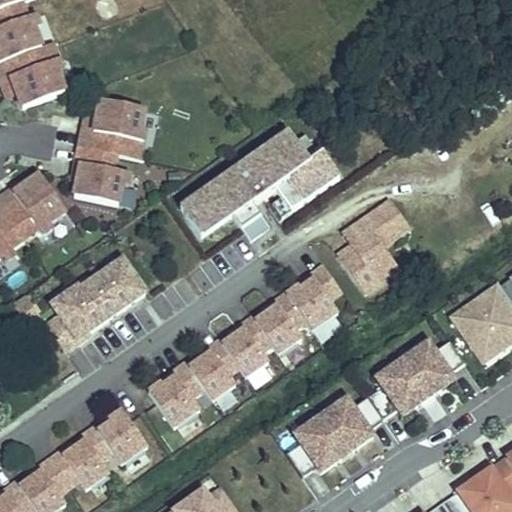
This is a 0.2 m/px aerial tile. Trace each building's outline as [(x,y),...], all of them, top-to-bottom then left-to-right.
[(0,0),(0,12),(21,5),(24,4),(22,0),(0,0)] [(21,5),(0,12),(0,66),(41,51),(34,32),(40,30),(35,19),(27,22),(21,5)] [(17,98),(22,111),(64,95),(57,77),(62,75),(52,47),(41,51),(0,66),(0,83),(1,86),(11,82),(17,98)] [(7,102),(17,98),(11,82),(1,86),(7,102)] [(144,113),(100,104),(97,117),(93,134),(83,132),(79,150),(115,158),(139,163),(145,133),(140,132),(144,113)] [(93,134),(97,117),(86,115),(83,132),(93,134)] [(300,126),(288,134),(306,160),(318,152),(300,126)] [(339,181),(318,152),(306,160),(288,134),(242,167),(242,168),(231,176),(230,175),(203,194),(208,201),(185,218),(201,240),(232,218),(251,204),(254,208),(276,193),(281,200),(291,215),(339,181)] [(79,150),(75,167),(80,168),(77,186),(74,199),(118,208),(122,189),(127,190),(130,177),(112,174),(115,158),(79,150)] [(72,185),(77,186),(80,168),(75,167),(72,185)] [(16,201),(2,211),(23,241),(37,231),(42,238),(53,231),(49,226),(65,215),(40,178),(29,186),(13,197),(16,201)] [(26,182),(0,199),(0,207),(2,211),(16,201),(13,197),(29,186),(26,182)] [(203,194),(180,210),(185,218),(208,201),(203,194)] [(291,215),(281,200),(272,207),(282,221),(291,215)] [(254,208),(251,204),(232,218),(250,244),(269,230),(254,208)] [(389,205),(380,210),(400,237),(408,231),(389,205)] [(351,249),(337,258),(365,297),(399,272),(384,252),(401,239),(400,237),(380,210),(351,231),(360,243),(351,249)] [(23,241),(2,211),(0,212),(0,260),(1,260),(5,265),(15,258),(10,250),(23,241)] [(342,237),(351,249),(360,243),(351,231),(342,237)] [(122,262),(100,278),(124,311),(146,296),(122,262)] [(329,304),(342,294),(323,268),(309,278),(313,283),(300,291),(299,289),(286,298),(304,325),(311,334),(337,316),(329,304)] [(103,326),(124,311),(100,278),(80,292),(103,326)] [(313,283),(309,278),(297,287),(299,289),(300,291),(313,283)] [(511,280),(499,289),(511,307),(511,280)] [(470,321),(457,330),(482,366),(506,349),(504,345),(511,339),(511,307),(499,289),(498,287),(463,312),(470,321)] [(103,326),(80,292),(78,290),(51,308),(59,319),(46,329),(65,355),(79,345),(78,344),(76,341),(88,333),(90,335),(103,326)] [(277,308),(294,332),(304,325),(286,298),(285,297),(261,313),(264,318),(277,308)] [(42,323),(25,298),(13,307),(30,331),(42,323)] [(271,348),(278,358),(301,342),(294,332),(277,308),(264,318),(255,324),(271,348)] [(451,321),(457,330),(470,321),(463,312),(451,321)] [(228,337),(231,341),(244,332),(261,355),(271,348),(255,324),(252,320),(228,337)] [(231,341),(221,348),(238,372),(245,381),(268,365),(261,355),(244,332),(231,341)] [(88,333),(76,341),(78,344),(90,335),(88,333)] [(196,359),(199,364),(211,355),(228,379),(238,372),(221,348),(218,344),(196,359)] [(450,377),(464,367),(448,344),(434,354),(427,345),(401,363),(426,399),(431,396),(432,398),(454,383),(450,377)] [(199,364),(189,370),(204,392),(212,404),(235,388),(228,379),(211,355),(199,364)] [(367,401),(383,423),(397,413),(401,419),(423,404),(422,403),(426,399),(401,363),(375,381),(381,391),(367,401)] [(161,386),(148,395),(174,431),(199,413),(190,401),(204,392),(189,370),(186,365),(172,375),(175,380),(163,388),(161,386)] [(368,433),(383,423),(367,401),(353,411),(346,401),(320,420),(345,456),(350,453),(351,455),(373,439),(368,433)] [(146,450),(121,414),(108,424),(110,426),(97,435),(94,430),(80,439),(84,445),(107,478),(146,450)] [(286,457),(302,480),(316,470),(320,476),(342,461),(341,459),(345,456),(320,420),(294,438),(300,447),(286,457)] [(84,445),(75,451),(62,460),(79,484),(86,493),(107,478),(84,445)] [(49,463),(69,491),(79,484),(62,460),(75,451),(72,447),(49,463)] [(511,457),(442,507),(445,511),(511,511),(511,500),(510,498),(511,496),(511,457)] [(26,479),(29,483),(42,474),(58,498),(69,491),(49,463),(26,479)] [(29,483),(20,490),(35,511),(59,511),(65,508),(58,498),(42,474),(29,483)] [(0,511),(33,511),(35,511),(20,490),(16,485),(2,494),(6,499),(0,503),(0,511)] [(235,511),(221,492),(208,501),(203,494),(177,511),(235,511)]
